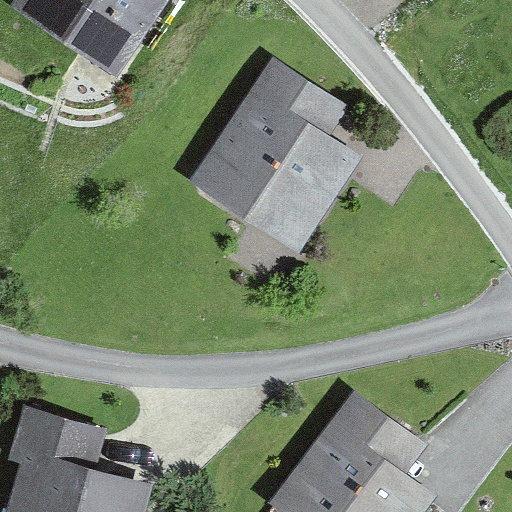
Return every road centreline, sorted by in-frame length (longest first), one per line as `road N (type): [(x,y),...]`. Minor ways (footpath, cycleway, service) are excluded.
road 1 (residential): [(511,309),(397,347),(206,374),(107,367),(0,346)]
road 2 (residential): [(511,244),(404,99),(305,0)]
